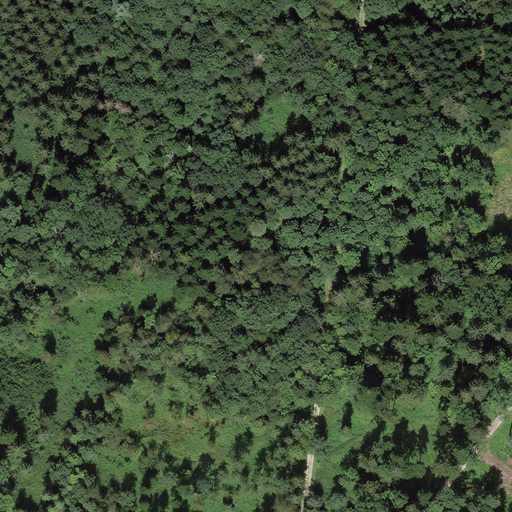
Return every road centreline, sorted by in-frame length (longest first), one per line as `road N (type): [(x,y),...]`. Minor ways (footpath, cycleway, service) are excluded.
road 1 (track): [(302,511),(363,0)]
road 2 (track): [(511,395),(425,511)]
